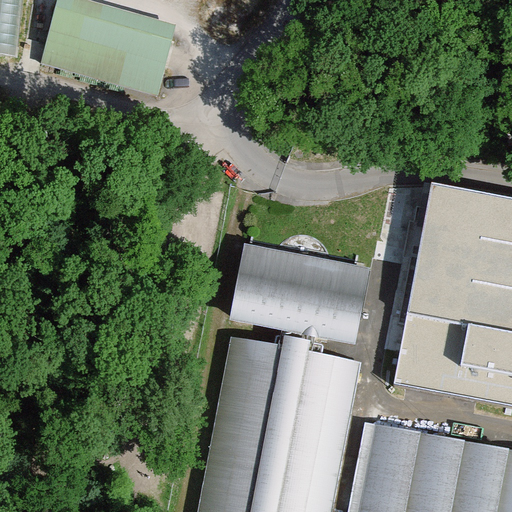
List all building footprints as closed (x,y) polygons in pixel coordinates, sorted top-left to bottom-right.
[(0,0),(0,55),(17,57),(22,0),(0,0)] [(172,31),(64,0),(63,0),(46,60),(155,91),(172,31)] [(334,137),(335,125),(311,123),(310,135),(334,137)] [(511,200),(434,186),(395,390),(511,412),(511,200)] [(368,270),(243,246),(228,323),(353,347),(368,270)] [(281,347),(230,338),(198,511),(330,511),(359,363),(307,353),(308,343),(282,339),(281,347)] [(511,511),(511,452),(364,423),(347,511),(511,511)]
